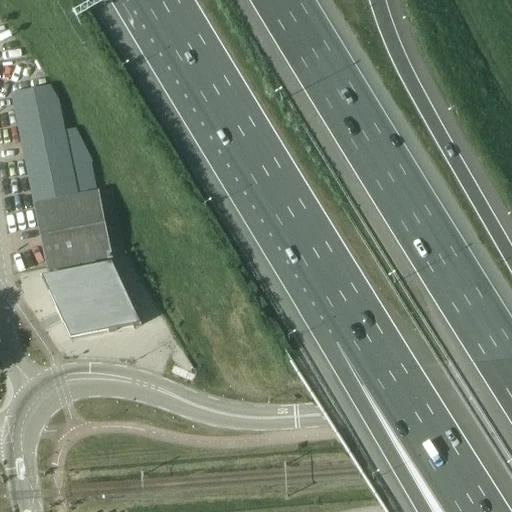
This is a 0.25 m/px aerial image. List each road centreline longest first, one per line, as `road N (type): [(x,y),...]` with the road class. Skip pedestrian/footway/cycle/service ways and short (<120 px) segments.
road 1 (motorway): [(511,371),(281,0)]
road 2 (motorway): [(164,0),(361,329)]
road 3 (tertiary): [(176,398),(263,418),(511,401)]
road 4 (motorway): [(511,258),(403,66),(379,0)]
road 5 (motorway): [(361,329),(477,511)]
road 6 (motorway): [(361,329),(369,417),(424,511)]
road 7 (tertiary): [(176,398),(153,380),(103,369),(55,373),(32,385)]
road 8 (tertiary): [(48,402),(91,389),(176,398)]
